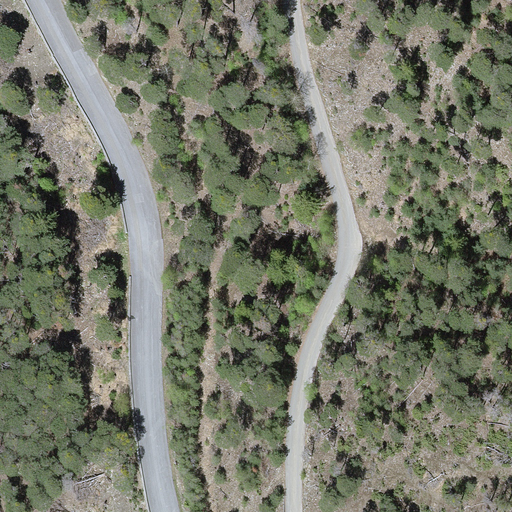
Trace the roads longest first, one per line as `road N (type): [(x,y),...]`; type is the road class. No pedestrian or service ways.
road 1 (tertiary): [(42,0),(108,122),(140,208),(145,370),(165,511)]
road 2 (tertiary): [(290,511),(294,385),(351,242),(296,0)]
